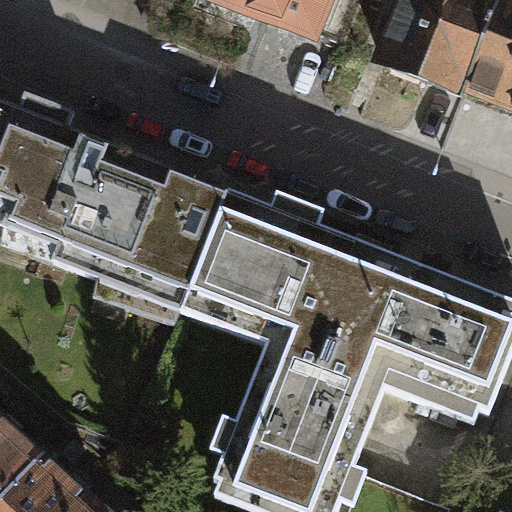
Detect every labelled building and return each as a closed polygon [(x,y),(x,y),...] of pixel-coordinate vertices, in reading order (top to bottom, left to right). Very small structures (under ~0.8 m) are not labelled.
[(343,0),(260,0),(333,27),(343,0)] [(511,0),(435,0),(415,55),(484,81),(511,2),(511,0)] [(511,2),(484,81),(511,91),(511,2)] [(0,247),(172,312),(219,192),(0,106),(0,211),(2,212),(0,216),(0,247)] [(511,305),(219,192),(172,312),(253,343),(196,490),(253,511),(331,511),(379,390),(476,427),(511,335),(511,305)] [(0,490),(33,454),(0,424),(0,490)] [(96,511),(33,454),(0,490),(0,511),(96,511)]
